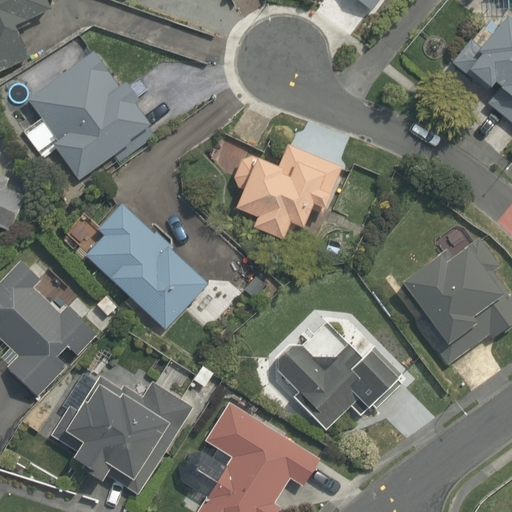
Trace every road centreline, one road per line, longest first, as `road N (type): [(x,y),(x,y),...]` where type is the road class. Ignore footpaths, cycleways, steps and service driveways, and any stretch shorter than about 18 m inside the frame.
road 1 (residential): [(286,64),(357,120),(487,185),(511,213)]
road 2 (residential): [(511,407),(381,511)]
